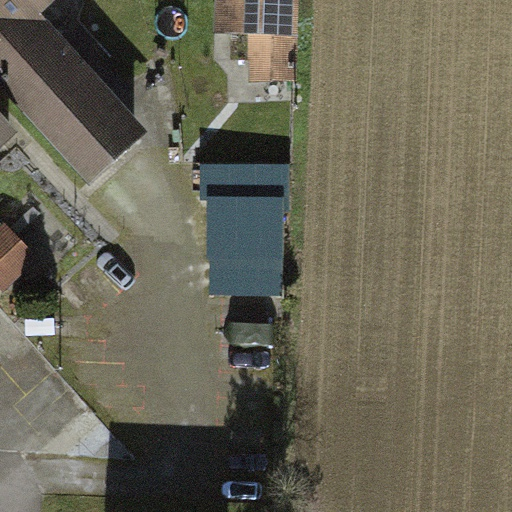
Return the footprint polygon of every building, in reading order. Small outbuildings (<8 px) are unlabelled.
[(47,0),(0,0),(0,43),(35,11),(47,0)] [(298,0),(221,0),(220,26),(253,26),(256,76),(296,79),(298,0)] [(145,130),(35,11),(0,43),(0,76),(93,178),(145,130)] [(0,141),(10,132),(0,121),(0,141)] [(211,167),(215,298),(296,295),(292,164),(211,167)] [(0,236),(0,283),(13,298),(48,267),(12,226),(0,236)]
